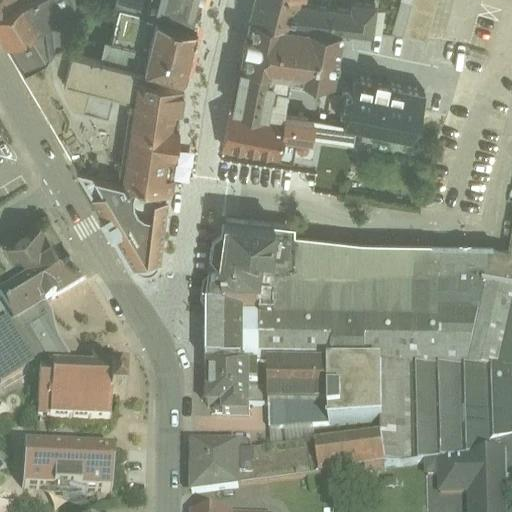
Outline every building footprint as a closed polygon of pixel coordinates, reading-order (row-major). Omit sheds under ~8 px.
[(12,0),(0,6),(0,33),(4,40),(69,5),(70,0),(12,0)] [(119,0),(147,9),(155,11),(196,22),(201,5),(199,4),(200,0),(119,0)] [(253,0),(250,15),(340,27),(370,31),(374,2),(359,0),(351,0),(351,7),(296,0),(295,0),(253,0)] [(402,34),(411,0),(399,0),(391,31),(402,34)] [(411,0),(402,34),(402,35),(426,38),(437,0),(411,0)] [(146,11),(119,4),(110,38),(140,46),(147,47),(155,11),(147,9),(146,11)] [(100,56),(60,46),(69,5),(4,40),(76,162),(122,174),(124,172),(166,184),(182,78),(141,68),(141,69),(140,69),(135,65),(100,56)] [(196,22),(155,11),(147,47),(143,63),(184,73),(196,22)] [(250,15),(250,16),(253,17),(252,23),(254,24),(252,31),(251,31),(251,34),(253,34),(251,43),(247,42),(242,60),(240,59),(240,61),(289,71),(290,71),(299,73),(330,79),(340,27),(250,15)] [(140,46),(110,38),(109,44),(138,52),(140,46)] [(109,44),(103,43),(100,56),(135,65),(138,52),(109,44)] [(240,61),(239,61),(231,105),(266,113),(283,114),(288,84),(290,71),(289,71),(240,61)] [(299,73),(290,71),(288,84),(296,85),(299,73)] [(352,75),(342,121),(353,124),(411,136),(422,90),(352,75)] [(283,117),(231,106),(223,144),(277,153),(281,131),(283,117)] [(342,121),(314,117),(284,113),(283,117),(281,131),(350,140),(353,124),(342,121)] [(166,184),(124,172),(122,174),(76,162),(101,206),(97,208),(128,260),(132,258),(136,262),(142,265),(147,265),(153,262),(156,258),(159,252),(167,184),(166,184)] [(273,222),(225,216),(212,309),(211,312),(477,315),(483,285),(511,289),(511,229),(508,251),(489,247),(488,253),(271,240),(273,222)] [(41,224),(6,244),(27,280),(62,259),(41,224)] [(27,280),(0,296),(0,301),(2,305),(13,324),(60,296),(85,281),(69,255),(27,280)] [(211,312),(209,312),(208,366),(249,367),(258,367),(268,367),(269,406),(329,406),(328,426),(380,423),(381,445),(385,470),(426,464),(427,464),(490,445),(511,439),(511,289),(483,285),(477,315),(211,312)] [(13,324),(2,305),(0,306),(0,386),(30,369),(34,375),(38,375),(38,374),(47,374),(48,371),(51,371),(51,369),(52,369),(29,330),(52,317),(51,315),(66,309),(60,296),(13,324)] [(90,372),(73,371),(73,370),(70,370),(70,371),(54,370),(54,369),(52,369),(51,369),(51,371),(48,371),(47,374),(38,374),(38,375),(37,419),(68,421),(68,422),(71,422),(71,421),(88,421),(88,422),(91,422),(91,421),(110,422),(111,402),(124,402),(125,379),(112,379),(112,363),(108,359),(90,358),(90,372)] [(249,367),(208,366),(208,393),(205,396),(205,404),(208,407),(208,409),(223,409),(223,418),(250,418),(249,408),(249,386),(249,385),(249,367)] [(268,367),(258,367),(257,386),(249,386),(249,408),(269,407),(269,406),(268,367)] [(329,406),(269,406),(269,407),(270,430),(328,426),(329,406)] [(380,423),(328,426),(331,445),(315,447),(315,445),(252,453),(251,446),(248,444),(241,444),(239,448),(239,490),(325,478),(348,475),(385,470),(381,445),(380,423)] [(511,439),(490,445),(491,455),(506,453),(506,473),(511,473),(511,439)] [(490,445),(427,464),(427,478),(440,478),(441,496),(470,495),(470,511),(507,511),(506,473),(506,453),(491,455),(490,445)] [(239,448),(192,447),(192,496),(239,490),(239,448)] [(113,451),(23,448),(22,492),(112,495),(113,451)] [(348,475),(325,478),(327,489),(350,486),(348,475)]
